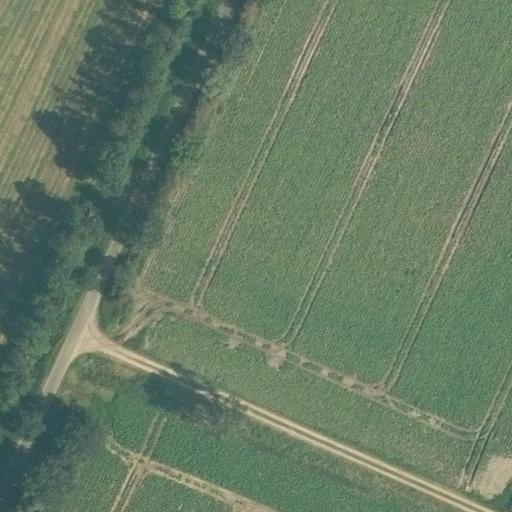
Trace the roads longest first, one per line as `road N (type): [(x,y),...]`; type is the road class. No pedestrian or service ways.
road 1 (track): [(0,496),(229,0)]
road 2 (track): [(76,330),(492,511)]
